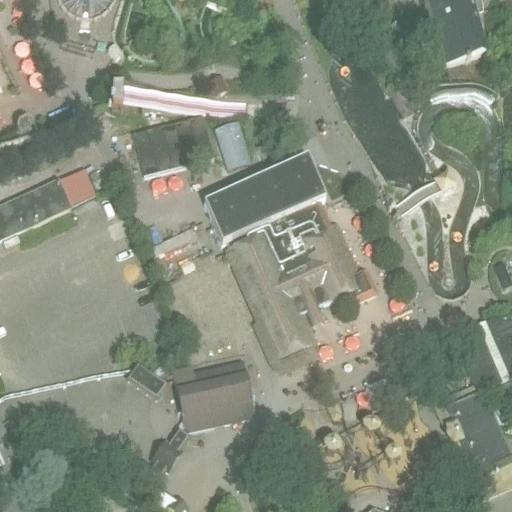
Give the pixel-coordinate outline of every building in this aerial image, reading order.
[(260,0),(266,11),(274,5),(271,0),(260,0)] [(495,76),(478,19),(483,17),(482,10),(482,8),(480,0),(448,0),(425,7),(428,16),(422,18),(418,19),(419,26),(414,28),(415,32),(417,36),(423,35),(424,41),(434,37),(450,89),(495,76)] [(511,0),(491,0),(496,4),(500,8),(508,14),(511,17),(511,0)] [(123,61),(114,50),(107,55),(115,66),(123,61)] [(220,83),(208,88),(213,98),(214,101),(226,96),(220,83)] [(76,126),(70,114),(49,123),(55,135),(76,126)] [(203,125),(133,142),(145,183),(213,166),(203,125)] [(0,173),(41,157),(32,133),(29,128),(24,126),(20,128),(17,131),(17,135),(18,140),(20,143),(14,145),(9,146),(4,147),(1,149),(0,148),(0,173)] [(238,130),(215,136),(223,164),(228,179),(252,171),(238,130)] [(331,233),(321,214),(326,211),(317,192),(308,172),(283,183),(205,216),(266,360),(277,384),(323,364),(318,352),(313,340),(329,334),(324,324),(378,301),(367,278),(361,281),(338,229),(331,233)] [(71,216),(97,205),(94,198),(84,177),(0,213),(0,246),(17,240),(71,216)] [(441,199),(455,192),(447,177),(440,181),(433,185),(435,187),(437,193),(440,197),(441,199)] [(147,236),(157,252),(172,243),(161,227),(147,236)] [(141,267),(127,274),(131,284),(146,278),(141,267)] [(511,289),(502,268),(494,272),(504,295),(511,291),(511,289)] [(403,298),(387,304),(392,317),(408,311),(403,298)] [(356,324),(368,333),(377,321),(365,312),(356,324)] [(474,390),(477,396),(485,392),(511,380),(511,316),(511,315),(485,325),(477,329),(452,340),(474,390)] [(8,345),(13,363),(23,360),(19,342),(8,345)] [(158,406),(168,389),(135,368),(130,375),(125,383),(158,406)] [(248,396),(243,370),(192,381),(190,372),(171,377),(175,392),(185,439),(254,424),(248,396)] [(375,389),(366,393),(374,412),(376,416),(410,401),(400,378),(375,389)] [(501,427),(511,422),(511,380),(485,392),(501,427)] [(465,483),(477,507),(511,492),(511,465),(480,394),(477,396),(474,390),(433,408),(457,465),(450,468),(458,486),(465,483)] [(365,439),(366,442),(367,444),(370,445),(372,446),(375,446),(377,445),(379,443),(380,441),(381,438),(380,435),(379,433),(377,431),(375,430),(372,430),(369,431),(367,432),(366,434),(365,437),(365,439)] [(327,454),(339,449),(333,435),(321,439),(327,454)] [(188,452),(193,445),(185,439),(179,436),(174,443),(169,451),(166,450),(160,459),(150,472),(156,476),(151,482),(148,487),(156,492),(160,487),(164,481),(169,485),(179,470),(184,462),(182,460),(188,452)] [(92,478),(101,464),(79,450),(75,455),(70,461),(92,478)] [(325,463),(326,466),(328,468),(330,469),(332,470),(335,470),(337,468),(339,467),(341,464),(341,462),(341,459),(339,457),(337,455),(335,454),(332,454),(330,455),(327,456),(326,458),(325,461),(325,463)] [(387,471),(388,474),(389,476),(392,477),(394,478),(397,478),(399,477),(401,475),(402,472),(403,470),(402,467),(401,465),(399,463),(397,462),(394,462),(392,463),(389,464),(388,466),(387,469),(387,471)] [(176,504),(156,492),(149,503),(163,511),(187,511),(184,507),(179,502),(176,504)]
